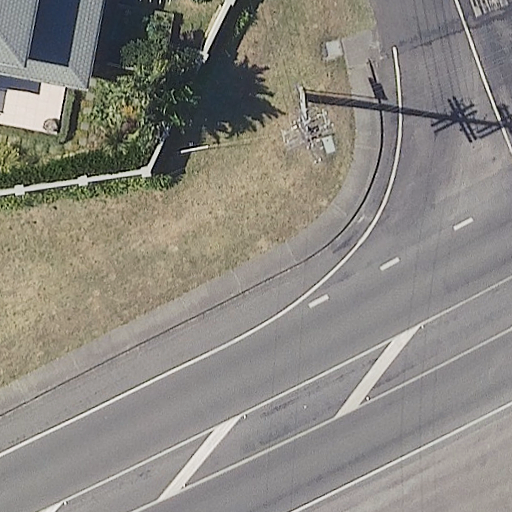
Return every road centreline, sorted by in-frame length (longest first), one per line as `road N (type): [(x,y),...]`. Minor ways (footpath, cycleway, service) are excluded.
road 1 (primary): [(51,511),(511,292)]
road 2 (residential): [(463,0),(511,134)]
